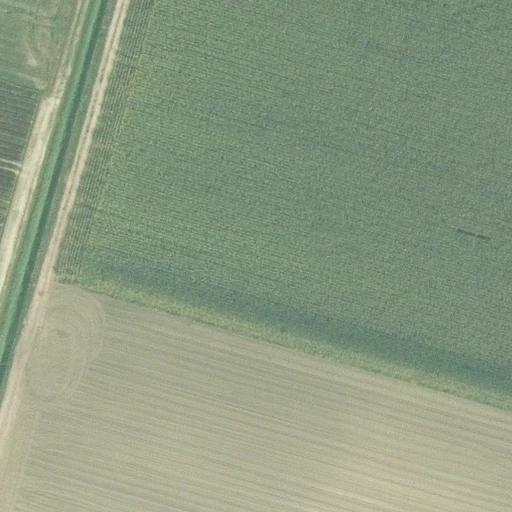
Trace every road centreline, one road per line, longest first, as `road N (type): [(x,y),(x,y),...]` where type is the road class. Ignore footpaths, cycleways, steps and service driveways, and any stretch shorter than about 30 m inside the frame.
road 1 (track): [(0,426),(124,0)]
road 2 (track): [(0,289),(81,0)]
